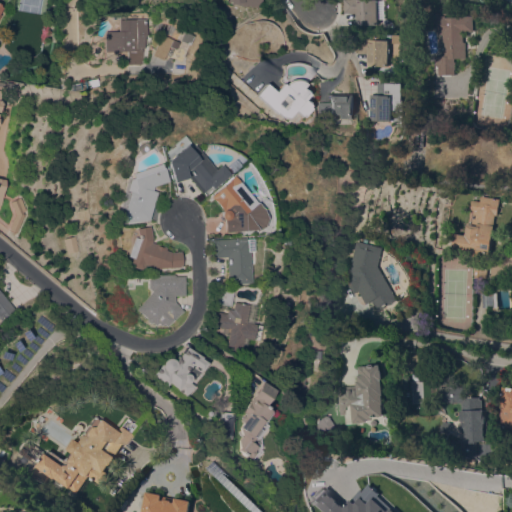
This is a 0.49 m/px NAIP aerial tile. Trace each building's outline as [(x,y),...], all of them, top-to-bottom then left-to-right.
[(227,0),(229,8),(260,3),(259,0),(227,0)] [(378,0),(378,24),(356,23),(356,13),(341,12),(341,0),(378,0)] [(428,12),(438,12),(438,16),(474,15),(474,31),(463,31),(463,42),(466,42),(466,58),(455,58),(455,75),(438,75),(438,65),(435,65),(435,56),(443,56),(443,50),(442,50),(442,46),(443,46),(443,33),(437,33),(437,22),(428,22),(428,12)] [(143,19),(143,24),(143,36),(141,36),(142,48),(139,48),(139,61),(138,62),(138,64),(125,64),(124,51),(103,52),(102,31),(116,31),(115,20),(134,19),(143,19)] [(389,65),(367,64),(367,53),(354,52),(355,37),(368,38),(368,32),(380,33),(380,39),(390,40),(389,65)] [(171,49),(174,43),(157,35),(148,55),(159,60),(165,47),(171,49)] [(95,77),(96,85),(85,87),(84,83),(84,80),(95,77)] [(272,91),(280,83),(282,85),(284,82),(289,80),(294,79),(298,80),(302,82),(301,82),(303,84),(300,88),(307,94),(302,100),(308,105),(307,107),(309,108),(302,117),(300,115),(299,116),(292,111),(286,118),(278,117),(274,113),(273,114),(256,99),(266,85),(272,91)] [(5,82),(12,84),(10,91),(4,90),(5,82)] [(404,83),(403,110),(392,109),(392,120),(369,119),(370,93),(378,94),(378,82),(404,83)] [(256,99),(252,95),(263,83),(266,85),(256,99)] [(353,94),(352,118),(338,118),(338,114),(330,114),(330,117),(316,117),(316,102),(328,103),(328,93),(353,94)] [(424,128),(423,147),(411,146),(412,127),(424,128)] [(181,149),(184,153),(189,148),(208,170),(214,165),(222,174),(197,195),(195,193),(194,194),(180,178),(165,183),(160,167),(161,167),(160,164),(165,162),(181,149)] [(126,178),(124,173),(153,163),(155,168),(156,168),(160,181),(151,184),(142,219),(114,222),(116,214),(110,213),(117,190),(116,190),(119,178),(123,179),(126,178)] [(219,212),(218,213),(204,196),(222,181),(221,180),(226,176),(250,203),(250,202),(257,210),(260,218),(257,227),(250,230),(220,232),(220,230),(220,219),(219,219),(219,218),(222,218),(222,216),(219,212)] [(473,254),(473,251),(453,247),(453,244),(452,244),(454,233),(465,234),(467,223),(471,224),(474,210),(469,210),(471,199),(479,201),(480,195),(499,198),(497,215),(495,214),(488,256),(486,264),(488,264),(485,278),(472,276),(472,266),(472,265),(471,264),(473,254)] [(10,202),(20,197),(26,210),(23,212),(24,215),(16,233),(8,230),(15,214),(10,202)] [(146,243),(160,247),(159,250),(165,252),(165,253),(175,252),(177,267),(164,269),(164,268),(153,269),(139,265),(138,270),(123,266),(126,257),(122,256),(128,237),(134,239),(134,235),(132,235),(131,228),(144,226),(146,240),(146,243)] [(62,238),(73,235),(77,250),(66,254),(62,238)] [(246,283),(223,284),(221,257),(207,258),(206,240),(240,238),(240,239),(247,239),(248,251),(244,252),(246,283)] [(397,299),(383,307),(377,297),(365,304),(358,291),(353,294),(346,282),(355,246),(348,244),(349,239),(383,247),(378,266),(397,299)] [(154,277),(154,275),(170,274),(170,276),(180,276),(180,296),(170,296),(170,302),(179,311),(163,326),(160,323),(157,326),(155,323),(152,326),(149,323),(146,323),(143,321),(143,318),(132,309),(147,291),(144,288),(144,280),(147,277),(154,277)] [(226,306),(212,304),(215,289),(229,291),(226,306)] [(0,291),(17,312),(4,323),(0,318),(0,291)] [(493,306),(482,307),(481,293),(492,292),(493,306)] [(211,326),(214,312),(222,314),(222,309),(228,310),(229,302),(242,305),(239,323),(257,326),(254,341),(243,339),(242,348),(236,347),(235,352),(225,350),(226,346),(221,346),(223,339),(220,339),(222,328),(214,327),(211,326)] [(183,347),(198,357),(198,359),(204,363),(197,372),(189,367),(185,373),(187,375),(188,376),(188,379),(188,381),(186,382),(192,386),(184,396),(167,383),(164,386),(150,374),(159,363),(160,360),(163,359),(166,358),(169,359),(171,360),(172,362),(183,347)] [(380,369),(381,369),(382,379),(381,379),(382,394),(381,394),(382,402),(383,402),(384,409),(382,409),(382,416),(372,417),(372,418),(366,418),(366,421),(351,423),(351,421),(343,422),(343,414),(339,414),(336,387),(356,385),(355,380),(358,380),(358,375),(358,366),(380,364),(380,369)] [(253,459),(239,449),(240,447),(239,446),(238,440),(242,435),(240,434),(238,427),(244,419),(241,417),(244,413),(241,411),(260,382),(273,390),(262,406),(271,412),(264,423),(267,425),(259,436),(261,447),(260,449),(262,451),(257,458),(255,456),(253,459)] [(462,386),(462,397),(479,396),(480,399),(482,399),(482,415),(485,415),(485,421),(486,421),(487,440),(475,441),(475,455),(460,456),(459,438),(465,438),(464,427),(463,427),(463,421),(464,421),(460,421),(460,410),(461,410),(461,402),(452,403),(452,401),(438,402),(437,387),(462,386)] [(511,428),(500,426),(502,416),(500,415),(501,407),(499,407),(503,386),(511,387),(511,428)] [(230,439),(216,438),(218,412),(232,413),(230,439)] [(334,424),(330,435),(317,430),(320,420),(324,417),(326,416),(327,416),(329,416),(330,417),(330,419),(334,424)] [(100,483),(89,475),(76,492),(66,484),(63,489),(54,482),(57,478),(55,477),(54,478),(37,465),(17,451),(26,439),(45,452),(46,452),(49,449),(62,458),(67,459),(72,451),(68,449),(76,438),(78,439),(79,439),(77,438),(92,417),(96,420),(96,419),(114,431),(118,426),(130,434),(114,457),(116,458),(117,460),(117,462),(115,464),(113,465),(111,464),(109,463),(104,470),(108,472),(107,474),(109,476),(109,478),(108,480),(108,481),(107,482),(105,483),(101,482),(100,483)] [(441,420),(449,422),(447,433),(439,432),(441,420)] [(363,499),(385,511),(335,511),(348,501),(336,487),(316,474),(324,462),(346,477),(363,499)] [(397,511),(365,483),(344,507),(323,488),(309,504),(318,511),(397,511)] [(189,511),(141,511),(141,510),(143,510),(147,491),(162,494),(162,496),(176,498),(176,497),(192,500),(189,511)]
